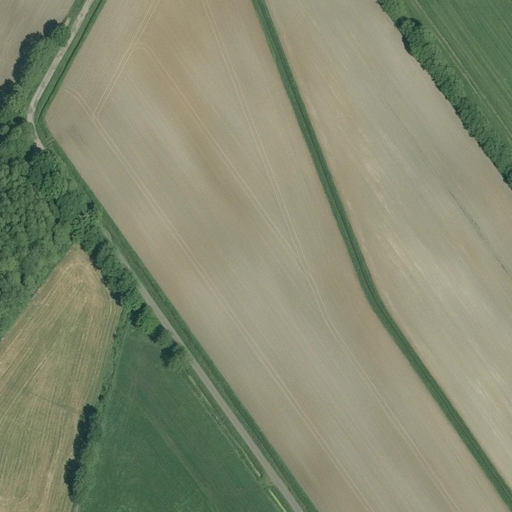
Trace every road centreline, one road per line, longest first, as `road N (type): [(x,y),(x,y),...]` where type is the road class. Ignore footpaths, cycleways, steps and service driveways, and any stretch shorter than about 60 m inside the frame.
road 1 (residential): [(42,160),(294,511)]
road 2 (unclassified): [(89,0),(36,100),(42,160)]
